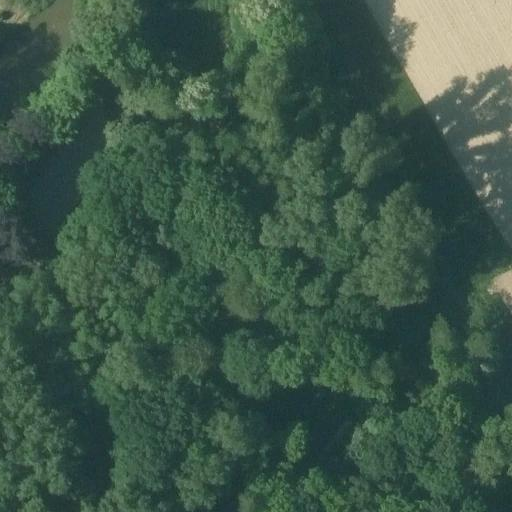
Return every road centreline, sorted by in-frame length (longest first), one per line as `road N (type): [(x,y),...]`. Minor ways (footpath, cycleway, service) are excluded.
road 1 (track): [(182,123),(11,328)]
road 2 (track): [(365,313),(193,511)]
